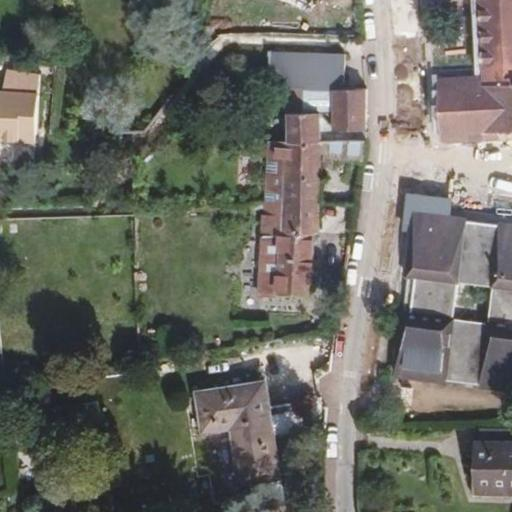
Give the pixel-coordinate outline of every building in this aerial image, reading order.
[(511,0),(480,0),(484,75),(484,86),(441,89),(443,132),(501,129),(511,128),(511,0)] [(346,53),(346,48),(269,46),(269,86),(336,89),(343,88),(343,82),(344,82),(346,53)] [(241,63),(215,61),(200,82),(240,84),(241,63)] [(0,140),(17,144),(19,135),(34,138),(43,78),(8,72),(5,93),(0,92),(0,140)] [(484,86),(484,75),(440,78),(441,89),(484,86)] [(367,131),(367,89),(348,90),(343,90),(336,90),(336,115),(336,130),(367,131)] [(367,140),(367,131),(336,130),(336,115),(322,116),(322,140),(367,140)] [(363,162),(367,140),(322,140),(322,116),(289,117),(288,144),(267,144),(265,205),(319,203),(321,167),(321,159),(331,160),(363,162)] [(502,139),(501,129),(443,132),(443,142),(502,139)] [(19,135),(17,144),(32,146),(34,138),(19,135)] [(443,144),(427,161),(444,178),(454,167),(454,154),(443,144)] [(319,203),(265,205),(260,295),(310,296),(312,238),(316,237),(319,203)] [(511,227),(448,220),(417,216),(409,277),(416,278),(412,315),(404,313),(398,372),(511,385),(511,227)] [(409,277),(404,313),(412,315),(416,278),(409,277)] [(239,482),(278,477),(264,383),(196,393),(202,432),(231,428),(239,482)] [(511,442),(511,427),(477,427),(477,442),(511,442)] [(511,442),(477,442),(477,495),(510,495),(510,490),(511,490),(511,442)]
